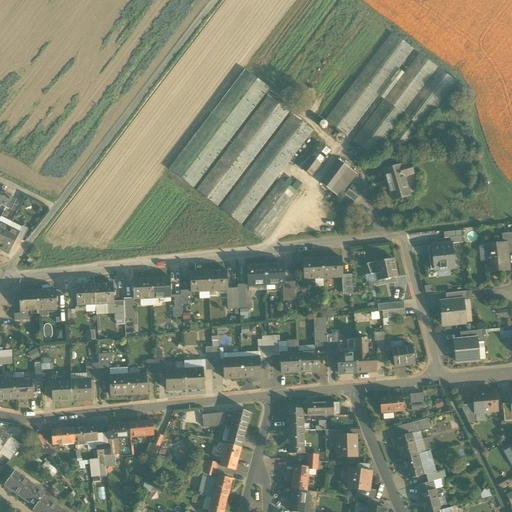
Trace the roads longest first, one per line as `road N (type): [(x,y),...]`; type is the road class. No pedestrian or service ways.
road 1 (residential): [(441,382),(400,233),(5,278)]
road 2 (unclassified): [(5,278),(213,0)]
road 3 (residential): [(271,394),(25,419),(0,413)]
road 4 (residential): [(347,387),(400,511)]
